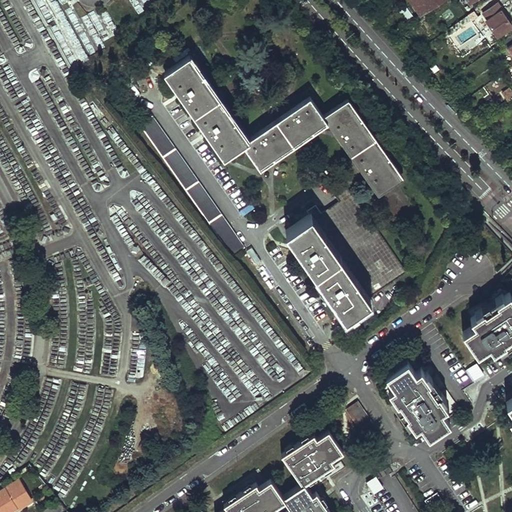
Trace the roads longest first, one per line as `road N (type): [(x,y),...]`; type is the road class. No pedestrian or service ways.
road 1 (residential): [(141,88),(345,369)]
road 2 (secondary): [(307,0),(511,221)]
road 3 (secondary): [(511,189),(336,0)]
road 4 (residential): [(148,511),(345,369)]
road 5 (residential): [(345,369),(471,273)]
road 6 (residential): [(511,369),(487,387),(473,418),(419,453)]
